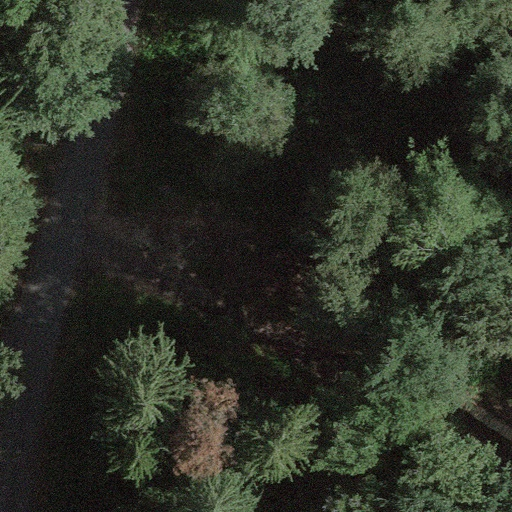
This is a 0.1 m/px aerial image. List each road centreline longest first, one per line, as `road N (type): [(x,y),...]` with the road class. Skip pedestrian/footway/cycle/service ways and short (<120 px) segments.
road 1 (residential): [(111,0),(36,393)]
road 2 (residential): [(36,393),(14,511)]
